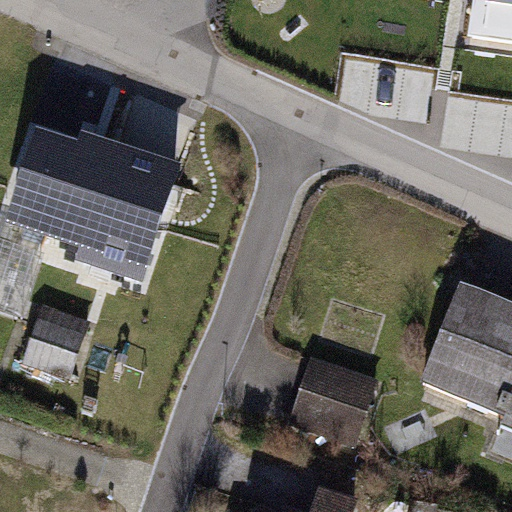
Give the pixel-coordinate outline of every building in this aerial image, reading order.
[(511,0),(305,0),(303,16),(386,27),(378,86),(511,102),(511,0)] [(80,155),(39,141),(10,230),(84,254),(79,268),(144,289),(183,171),(85,139),(80,155)] [(0,315),(22,318),(30,266),(0,261),(0,315)] [(511,313),(477,299),(436,399),(511,429),(511,313)] [(103,327),(50,309),(30,368),(84,386),(103,327)] [(383,386),(315,365),(294,434),(363,454),(383,386)] [(330,511),(273,511),(267,511),(376,511),(377,510),(333,501),(330,511)]
